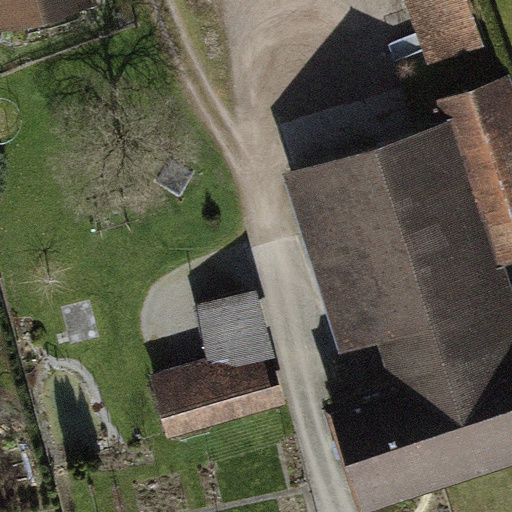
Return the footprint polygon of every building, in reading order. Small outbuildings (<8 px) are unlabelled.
[(0,0),(0,17),(67,0),(0,0)] [(479,33),(468,0),(412,0),(428,49),(479,33)] [(441,128),(295,173),(349,346),(389,334),(440,318),(510,296),(497,254),(511,249),(511,102),(507,86),(435,108),(441,128)] [(216,358),(157,373),(171,427),(280,398),(252,295),(203,308),(216,358)] [(511,300),(510,296),(440,318),(490,469),(511,461),(511,300)] [(440,318),(389,334),(406,390),(338,411),(368,509),(490,469),(440,318)]
